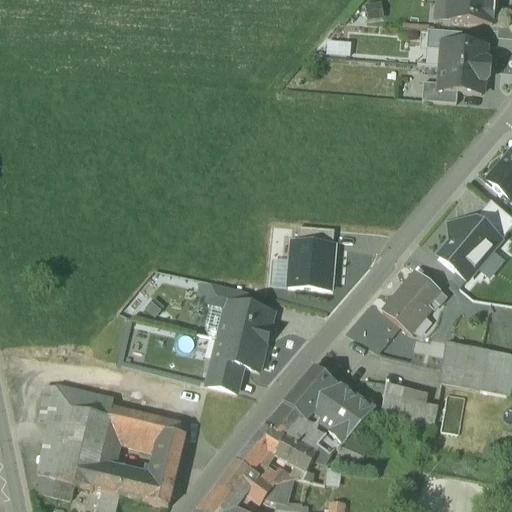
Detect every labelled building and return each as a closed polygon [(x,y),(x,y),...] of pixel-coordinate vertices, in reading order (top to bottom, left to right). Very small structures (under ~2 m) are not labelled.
[(446,0),(446,6),(451,7),(449,24),(492,27),(494,8),(490,8),(490,0),(446,0)] [(462,37),(427,34),(426,52),(442,54),(442,47),(461,48),(462,37)] [(461,48),(442,47),(442,54),(441,71),(488,75),(489,68),(484,63),(485,50),(461,48)] [(488,75),(441,71),(439,88),(438,95),(457,96),(481,98),(482,86),(488,81),(488,75)] [(439,88),(423,86),(421,105),(456,108),(457,96),(438,95),(439,88)] [(511,154),(511,155),(485,186),(505,203),(511,194),(511,154)] [(460,216),(472,222),(484,201),(466,191),(457,205),(464,209),(460,216)] [(511,224),(490,206),(474,224),(499,245),(511,230),(511,224)] [(470,229),(450,231),(451,247),(439,262),(453,274),(454,272),(467,283),(499,245),(474,224),(470,229)] [(299,233),(298,248),(333,251),(334,235),(299,233)] [(298,248),(290,248),(287,292),(330,295),(333,251),(298,248)] [(382,318),(409,340),(431,313),(427,310),(432,304),(440,310),(446,302),(416,277),(382,318)] [(247,299),(211,290),(207,309),(225,314),(226,308),(243,313),(247,299)] [(243,313),(226,308),(225,314),(218,342),(262,353),(271,319),(243,313)] [(262,353),(218,342),(210,374),(236,380),(238,370),(257,374),(262,353)] [(511,358),(498,356),(447,346),(440,390),(511,402),(511,358)] [(314,371),(283,408),(303,424),(305,425),(319,409),(320,409),(321,409),(323,406),(316,401),(329,383),(314,371)] [(236,380),(210,374),(206,389),(232,395),(236,380)] [(329,383),(316,401),(323,406),(337,389),(329,383)] [(27,424),(48,429),(56,391),(35,387),(27,424)] [(338,390),(337,389),(323,406),(321,409),(328,414),(318,427),(330,435),(328,437),(335,444),(341,450),(373,415),(338,390)] [(427,400),(387,389),(385,396),(397,400),(425,407),(427,400)] [(56,391),(48,429),(67,434),(71,414),(110,423),(112,413),(110,413),(111,407),(56,391)] [(397,400),(385,396),(381,417),(393,420),(397,400)] [(441,434),(458,436),(464,401),(446,398),(441,434)] [(425,407),(397,400),(393,420),(421,428),(425,407)] [(500,408),(490,406),(487,423),(497,425),(500,408)] [(303,424),(283,408),(264,431),(286,444),(296,432),(303,424)] [(181,429),(112,413),(110,423),(105,444),(157,458),(154,472),(176,477),(184,440),(179,439),(181,429)] [(110,423),(71,414),(67,434),(55,484),(73,488),(93,493),(98,472),(105,444),(110,423)] [(32,495),(51,500),(55,484),(67,434),(48,429),(32,495)] [(286,444),(264,431),(253,445),(268,453),(290,465),(307,474),(312,466),(317,457),(301,450),(286,444)] [(311,439),(296,432),(286,444),(301,450),(311,439)] [(311,439),(301,450),(317,457),(319,453),(317,450),(321,445),(311,439)] [(332,447),(325,440),(324,441),(324,442),(321,445),(317,450),(319,453),(329,461),(336,453),(337,454),(341,450),(335,444),(332,447)] [(253,445),(235,466),(252,476),(268,453),(253,445)] [(317,457),(312,466),(324,469),(329,461),(319,453),(317,457)] [(307,474),(290,465),(287,470),(305,479),(307,474)] [(235,466),(205,505),(223,511),(224,509),(231,511),(235,511),(247,496),(258,504),(263,498),(269,490),(256,482),(258,480),(252,476),(235,466)] [(305,479),(287,470),(281,479),(273,481),(275,488),(295,484),(301,485),(305,479)] [(176,477),(154,472),(152,484),(98,472),(94,491),(147,504),(147,506),(168,511),(176,477)] [(270,480),(264,476),(261,483),(267,486),(270,480)] [(69,504),(73,488),(55,484),(51,500),(69,504)] [(350,490),(335,489),(334,506),(349,507),(350,490)]
